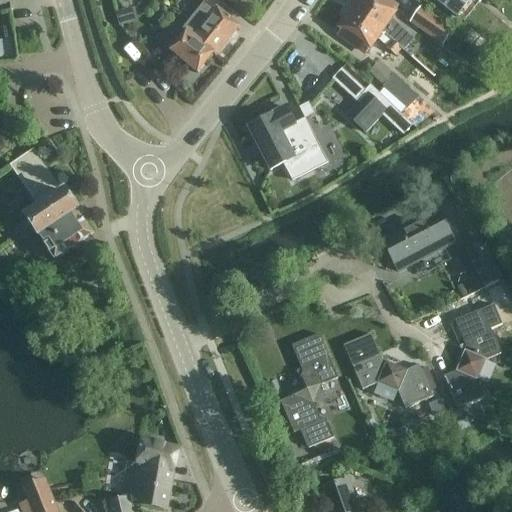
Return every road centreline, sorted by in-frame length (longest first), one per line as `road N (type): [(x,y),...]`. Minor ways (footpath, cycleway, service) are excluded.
road 1 (unclassified): [(176,343),(358,270),(424,341)]
road 2 (unclassified): [(150,181),(184,149),(297,0)]
road 3 (tertiary): [(236,506),(176,343)]
road 4 (tertiary): [(176,343),(145,252),(141,217),(150,181)]
road 5 (tertiary): [(150,181),(101,132),(80,63)]
